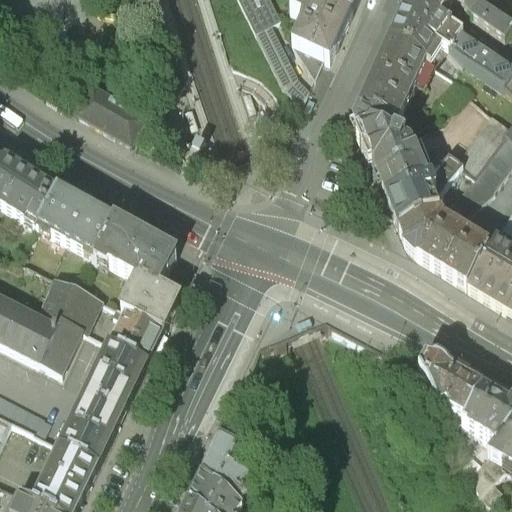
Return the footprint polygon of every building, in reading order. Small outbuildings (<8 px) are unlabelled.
[(234,0),(255,42),(269,36),(268,36),(281,29),(266,0),(234,0)] [(361,0),(305,0),(302,7),(351,23),(361,0)] [(410,0),(409,4),(440,26),(444,20),(454,6),(458,0),(410,0)] [(462,0),(458,0),(454,6),(458,11),(464,15),(465,20),(506,50),(511,40),(511,34),(465,2),(462,0)] [(390,45),(426,69),(437,52),(449,61),(450,60),(461,44),(462,43),(440,26),(409,4),(396,34),(390,45)] [(339,49),(351,23),(302,7),(297,6),(291,20),(310,29),(307,37),(301,35),(293,54),(324,69),(330,71),(339,49)] [(38,15),(9,11),(6,36),(20,38),(34,40),(38,15)] [(269,36),(255,42),(283,95),(303,114),(309,100),(296,88),(269,36)] [(511,79),(461,44),(450,60),(487,84),(511,103),(511,79)] [(356,121),(353,127),(391,144),(394,137),(426,69),(390,45),(380,66),(371,88),(356,121)] [(315,89),(324,69),(293,54),(315,89)] [(454,88),(438,105),(455,121),(472,101),(454,88)] [(92,95),(76,123),(131,153),(147,124),(92,95)] [(268,126),(257,123),(254,133),(265,136),(268,126)] [(491,124),(455,172),(463,177),(476,187),(508,144),(507,144),(510,140),(491,124)] [(367,160),(375,180),(415,163),(411,154),(391,144),(353,127),(367,160)] [(205,147),(195,142),(191,151),(200,156),(205,147)] [(511,148),(508,144),(476,187),(494,200),(511,175),(511,148)] [(450,167),(439,160),(431,169),(421,174),(429,190),(450,167)] [(380,193),(387,208),(429,190),(421,174),(415,163),(375,180),(380,193)] [(450,167),(429,190),(387,208),(393,223),(399,238),(440,221),(435,210),(463,177),(455,172),(450,167)] [(58,205),(4,173),(0,179),(0,216),(38,240),(58,205)] [(494,200),(476,187),(452,210),(467,227),(495,200),(494,200)] [(115,235),(58,205),(38,240),(97,271),(115,235)] [(443,230),(440,221),(399,238),(407,254),(418,266),(448,284),(467,295),(489,257),(443,230)] [(176,266),(115,235),(97,271),(129,287),(129,286),(139,291),(159,301),(176,266)] [(511,322),(511,256),(495,247),(489,257),(467,295),(492,310),(511,322)] [(122,324),(126,327),(127,326),(163,344),(179,312),(162,303),(159,301),(139,291),(130,308),(122,324)] [(40,324),(62,335),(84,345),(87,347),(102,314),(55,293),(40,324)] [(0,313),(0,359),(40,379),(62,335),(40,324),(37,331),(0,313)] [(126,327),(111,358),(148,376),(156,359),(163,344),(127,326),(126,327)] [(62,390),(84,345),(62,335),(40,379),(45,381),(62,390)] [(110,358),(85,410),(123,427),(136,400),(148,376),(111,358),(110,358)] [(465,427),(483,394),(427,363),(419,376),(439,415),(446,411),(448,412),(446,416),(465,427)] [(494,453),(511,433),(511,410),(483,394),(465,427),(462,431),(486,444),(486,445),(494,453)] [(44,429),(0,408),(0,431),(12,437),(35,448),(44,429)] [(110,452),(123,427),(85,410),(60,460),(98,478),(110,452)] [(0,462),(12,437),(0,431),(0,462)] [(506,469),(511,472),(511,433),(494,453),(481,467),(471,478),(479,496),(482,493),(489,499),(498,490),(491,484),(506,469)] [(220,448),(202,484),(237,511),(251,493),(238,457),(220,448)] [(464,465),(471,478),(481,467),(471,457),(464,465)] [(81,511),(98,478),(60,460),(34,511),(81,511)] [(202,484),(190,509),(193,511),(238,511),(237,511),(202,484)] [(501,493),(498,490),(489,499),(482,493),(479,496),(489,505),(501,493)]
